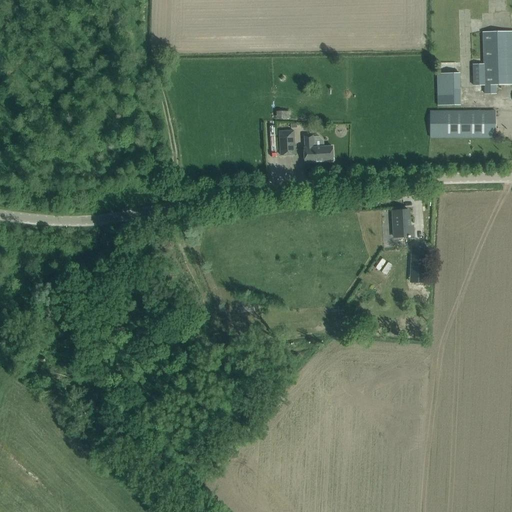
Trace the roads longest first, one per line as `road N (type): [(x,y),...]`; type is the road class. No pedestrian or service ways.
road 1 (tertiary): [(511,178),(271,183),(96,220),(0,216)]
road 2 (track): [(96,220),(91,246),(31,296),(0,347)]
road 3 (track): [(183,205),(154,86)]
